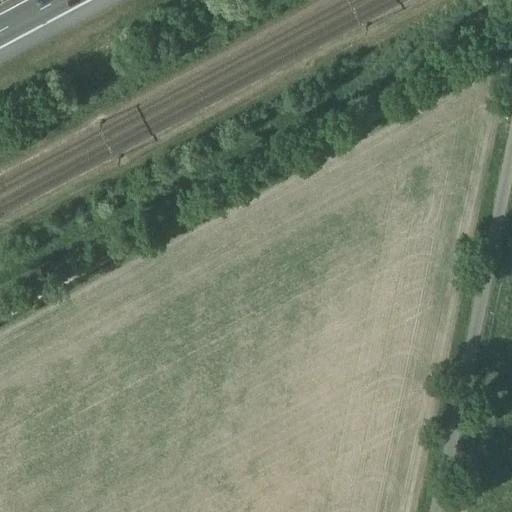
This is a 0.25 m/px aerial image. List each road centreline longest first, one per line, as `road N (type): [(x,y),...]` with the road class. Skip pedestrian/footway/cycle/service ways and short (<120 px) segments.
road 1 (track): [(0,313),(511,39)]
road 2 (unclassified): [(436,511),(511,150)]
